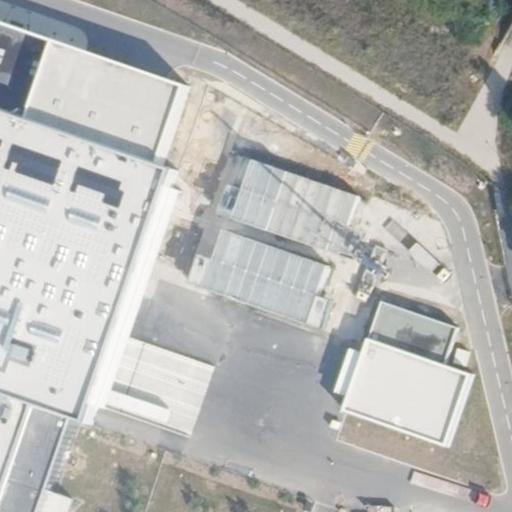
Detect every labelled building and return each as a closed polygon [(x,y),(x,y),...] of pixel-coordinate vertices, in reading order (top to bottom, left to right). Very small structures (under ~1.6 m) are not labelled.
[(0,100),(167,157),(193,88),(0,21),(0,100)] [(0,388),(43,402),(91,417),(187,163),(167,157),(0,100),(0,388)] [(384,304),(372,341),(447,365),(461,328),(384,304)] [(447,365),(372,341),(347,412),(451,446),(474,374),(447,365)] [(0,511),(5,511),(43,402),(0,388),(0,511)]
